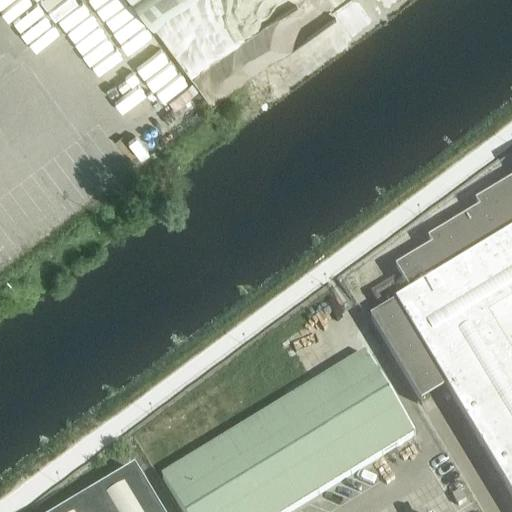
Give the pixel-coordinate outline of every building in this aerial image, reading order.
[(193,0),(130,0),(148,28),(193,0)] [(190,78),(260,31),(243,6),(212,27),(202,12),(193,17),(186,7),(156,27),(190,78)] [(511,184),(474,207),(478,213),(427,244),(431,251),(395,273),(399,279),(371,296),(383,317),(397,309),(511,499),(511,184)] [(291,511),(415,437),(366,356),(162,481),(180,511),(291,511)] [(157,511),(135,472),(68,511),(157,511)]
